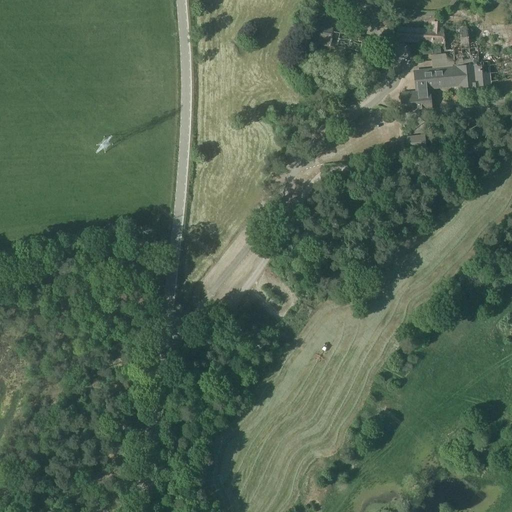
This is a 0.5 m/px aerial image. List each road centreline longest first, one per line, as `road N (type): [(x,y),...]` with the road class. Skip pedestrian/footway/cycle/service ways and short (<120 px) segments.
road 1 (unclassified): [(136,511),(181,168),(181,0)]
road 2 (track): [(0,497),(24,436),(49,403),(132,383),(156,361)]
